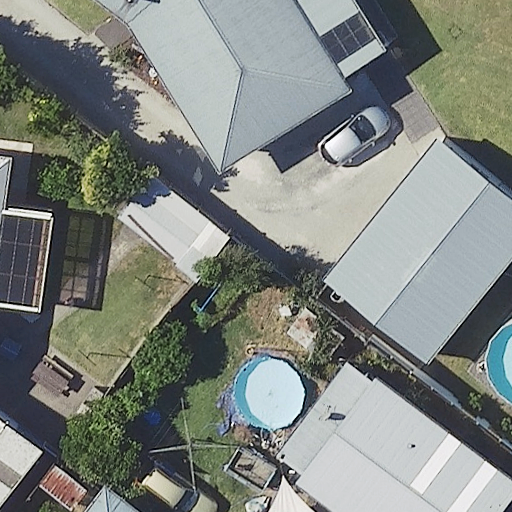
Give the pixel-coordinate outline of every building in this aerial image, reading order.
[(334,43),(291,0),(99,0),(123,24),(111,35),(224,150),(334,43)] [(511,220),(511,205),(418,129),(307,264),(407,347),(511,220)] [(208,216),(131,161),(100,204),(176,260),(208,216)] [(474,511),(504,474),(355,358),(276,460),(342,511),(474,511)] [(0,454),(20,424),(0,410),(0,454)] [(146,511),(86,467),(51,511),(146,511)]
